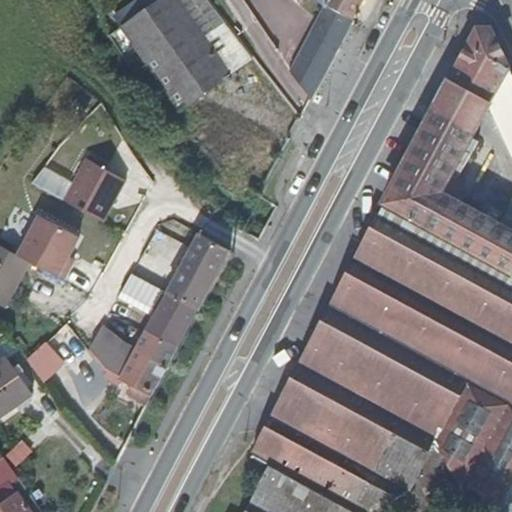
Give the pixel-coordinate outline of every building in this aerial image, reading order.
[(178,112),(254,60),(244,47),(205,0),(160,0),(146,11),(121,29),(120,29),(178,112)] [(146,11),(160,0),(139,0),(138,1),(146,11)] [(353,19),(363,0),(327,0),(325,5),(353,19)] [(115,18),(121,29),(146,11),(138,1),(115,18)] [(310,98),(353,19),(325,5),(289,71),(310,98)] [(478,29),(404,168),(327,312),(252,453),(271,465),(247,511),(384,511),(387,510),(404,499),(410,493),(412,495),(434,456),(432,453),(437,445),(459,483),(467,488),(483,497),(503,507),(511,489),(511,76),(489,28),(478,29)] [(152,104),(164,121),(178,112),(120,29),(109,37),(152,104)] [(160,171),(162,169),(169,164),(152,141),(142,149),(160,171)] [(85,163),(64,204),(103,226),(124,185),(85,163)] [(179,187),(185,182),(169,164),(162,169),(179,187)] [(18,210),(0,242),(0,246),(14,254),(34,219),(18,210)] [(31,265),(64,284),(71,270),(66,267),(70,260),(81,241),(39,218),(17,258),(31,265)] [(157,224),(151,250),(178,256),(184,231),(157,224)] [(197,311),(228,252),(200,236),(179,274),(168,295),(197,311)] [(17,258),(0,248),(0,306),(6,310),(31,265),(17,258)] [(75,263),(70,260),(66,267),(71,270),(75,263)] [(177,350),(197,311),(168,295),(151,286),(133,276),(120,301),(154,320),(146,333),(177,350)] [(105,369),(121,379),(136,352),(119,343),(102,333),(90,353),(105,369)] [(167,369),(177,350),(146,333),(136,352),(167,369)] [(46,344),(27,361),(34,371),(54,354),(46,344)] [(121,379),(152,397),(167,369),(136,352),(121,379)] [(54,354),(34,371),(45,382),(64,367),(54,354)] [(0,420),(33,397),(7,359),(0,364),(0,420)] [(22,440),(6,456),(18,467),(33,451),(22,440)] [(437,511),(439,511),(450,504),(462,494),(467,488),(459,483),(437,445),(432,453),(434,456),(412,495),(437,511)] [(511,511),(511,489),(503,507),(483,497),(481,510),(481,511),(511,511)] [(410,493),(404,499),(410,511),(437,511),(412,495),(410,493)] [(28,511),(18,497),(0,510),(0,511),(28,511)]
